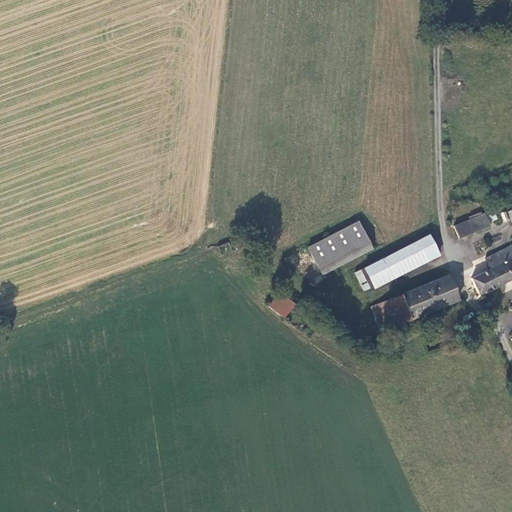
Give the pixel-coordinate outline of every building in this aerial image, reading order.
[(482,214),(453,227),(459,238),(487,227),(482,214)] [(357,222),(307,249),(322,275),(371,249),(357,222)] [(426,236),(363,269),(371,284),(423,257),(422,257),(434,251),(426,236)] [(470,279),(479,295),(511,278),(511,245),(489,257),(494,267),(470,279)] [(445,304),(457,299),(446,276),(400,295),(410,319),(445,304)] [(279,291),(268,306),(285,319),(296,304),(279,291)] [(377,304),(386,328),(389,328),(410,319),(400,295),(377,304)]
